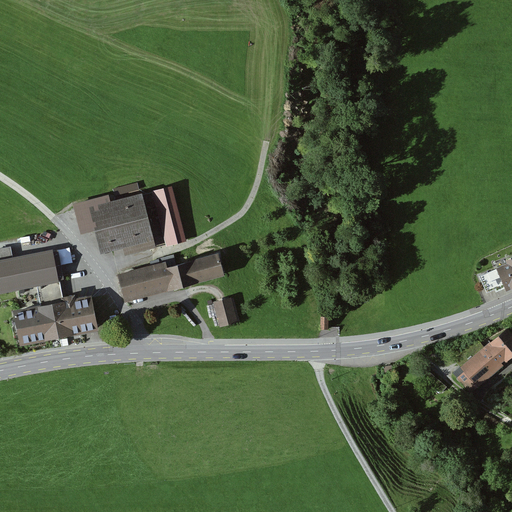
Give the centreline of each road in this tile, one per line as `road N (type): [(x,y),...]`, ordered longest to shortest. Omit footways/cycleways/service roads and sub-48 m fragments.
road 1 (secondary): [(511,306),(372,347),(128,353),(0,371)]
road 2 (track): [(409,340),(460,392),(511,424)]
